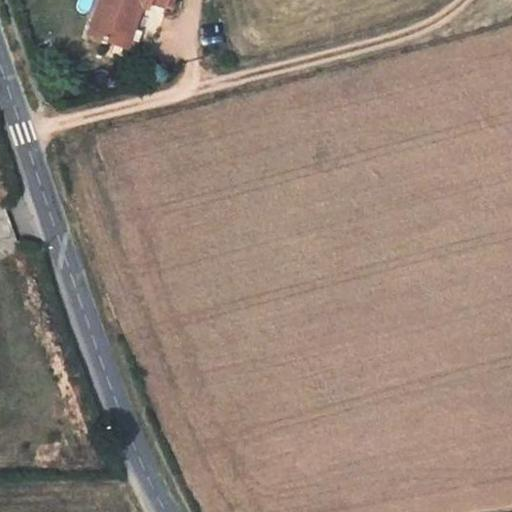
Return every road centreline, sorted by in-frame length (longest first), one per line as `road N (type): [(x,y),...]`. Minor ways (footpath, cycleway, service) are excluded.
road 1 (tertiary): [(0,65),(127,438),(171,511)]
road 2 (track): [(187,91),(425,29),(464,0)]
